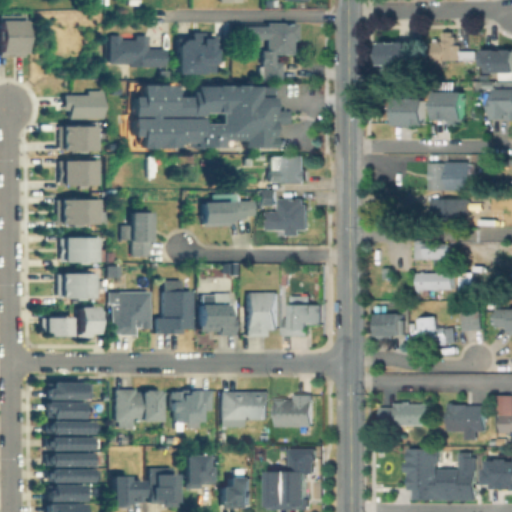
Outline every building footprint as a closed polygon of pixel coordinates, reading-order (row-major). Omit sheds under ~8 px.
[(19,19),(0,19),(0,55),(20,55),(19,19)] [(294,39),(294,54),(277,54),(277,63),(282,63),(282,79),(261,79),(262,41),(246,41),(246,24),(295,24),(294,39)] [(457,34),(458,52),(475,50),(476,59),(439,62),(437,42),(442,41),(442,36),(457,34)] [(120,41),(133,41),(133,37),(146,37),(146,48),(164,48),(164,68),(128,68),(128,62),(106,62),(106,35),(120,35),(120,41)] [(211,35),(211,69),(209,69),(209,70),(201,70),(201,69),(200,69),(200,70),(176,70),(176,39),(191,39),(191,38),(200,38),(200,35),(211,35)] [(411,44),(411,63),(385,62),(385,44),(411,44)] [(511,77),(508,77),(508,72),(486,72),(486,50),(511,50),(511,77)] [(172,89),(192,89),(192,84),(257,84),(257,95),(271,95),(271,146),(240,146),(240,138),(220,138),(220,145),(192,145),(192,140),(176,140),(176,146),(138,146),(138,134),(130,134),(130,116),(200,116),(200,122),(217,122),(217,111),(200,111),(200,113),(130,113),(130,94),(139,94),(139,84),(172,84),(172,89)] [(63,117),(98,118),(99,89),(82,89),(82,94),(58,94),(58,109),(64,109),(63,117)] [(511,91),(511,113),(508,113),(508,119),(495,119),(495,91),(511,91)] [(465,101),(465,123),(445,123),(445,117),(439,117),(440,93),(465,94),(465,101)] [(424,99),(424,120),(416,120),(416,125),(399,125),(399,99),(418,100),(418,99),(424,99)] [(95,125),(53,124),(53,149),(95,150),(95,125)] [(303,153),(303,168),(307,168),(307,180),(266,180),(266,167),(268,167),(269,157),(282,157),(282,153),(303,153)] [(54,184),(95,185),(95,159),(55,158),(54,184)] [(469,162),(469,184),(463,184),(464,188),(429,187),(430,161),(469,162)] [(308,203),(308,228),(267,227),(267,210),(269,210),(269,203),(257,203),(257,187),(276,187),(276,197),(303,197),(303,203),(308,203)] [(237,193),(237,201),(251,201),(251,218),(227,218),(227,225),(202,224),(202,202),(212,202),(212,193),(237,193)] [(97,223),(97,198),(52,197),(52,223),(97,223)] [(468,198),(468,217),(431,217),(432,197),(468,198)] [(150,214),(149,256),(132,256),(132,240),(121,240),(121,226),(128,226),(128,213),(150,214)] [(57,236),(57,262),(96,261),(96,236),(57,236)] [(414,257),(451,258),(452,243),(414,241),(414,257)] [(221,271),(221,260),(230,260),(230,271),(221,271)] [(119,262),(118,276),(105,276),(105,262),(119,262)] [(416,289),(453,288),(452,271),(416,272),(416,289)] [(474,272),(461,271),(460,290),(474,290),(474,272)] [(93,272),(52,272),(52,297),(93,298),(93,272)] [(190,291),(190,332),(156,332),(156,314),(160,314),(160,281),(178,281),(178,291),(190,291)] [(148,292),(148,326),(133,326),(133,335),(109,334),(109,292),(148,292)] [(277,293),(277,332),(262,332),(262,336),(247,336),(247,293),(277,293)] [(232,305),(232,332),(201,332),(201,294),(229,295),(229,305),(232,305)] [(323,308),(322,326),(308,326),(308,335),(289,335),(289,316),(296,316),(296,297),(312,297),(312,308),(323,308)] [(73,306),(92,306),(92,310),(99,309),(99,318),(92,318),(93,332),(86,332),(86,336),(74,336),(73,306)] [(484,327),(464,330),(461,311),(481,308),(484,327)] [(511,311),(511,326),(499,326),(499,311),(511,311)] [(436,314),(439,328),(454,325),(457,341),(438,344),(437,339),(420,341),(416,317),(436,314)] [(405,316),(405,337),(382,337),(383,315),(405,316)] [(39,316),(66,316),(66,323),(68,323),(68,335),(39,335),(39,329),(36,329),(36,316),(39,316)] [(77,398),(40,398),(40,387),(41,387),(41,381),(77,381),(77,382),(86,383),(86,397),(77,397),(77,398)] [(209,390),(209,411),(200,411),(200,422),(171,422),(171,411),(167,411),(167,389),(209,390)] [(159,391),(159,422),(113,422),(113,391),(159,391)] [(269,393),(269,420),(220,420),(220,392),(269,393)] [(314,396),(314,426),(279,426),(279,398),(302,399),(302,396),(314,396)] [(77,400),(40,400),(40,411),(41,411),(41,416),(77,416),(77,400)] [(430,404),(430,424),(384,424),(384,406),(412,406),(412,404),(430,404)] [(452,406),(487,407),(487,431),(452,431),(452,406)] [(511,412),(511,435),(503,435),(503,412),(511,412)] [(41,429),(41,422),(44,422),(44,419),(86,420),(86,433),(44,432),(44,429),(41,429)] [(117,445),(117,434),(127,434),(126,445),(117,445)] [(40,446),(41,438),(43,438),(43,435),(85,436),(85,449),(43,448),(43,446),(40,446)] [(436,462),(440,462),(440,448),(408,447),(408,460),(405,460),(405,471),(408,471),(408,488),(413,488),(413,498),(474,499),(475,456),(471,456),(471,451),(458,451),(458,468),(440,468),(440,477),(436,477),(436,462)] [(210,464),(210,479),(199,479),(199,484),(183,484),(183,449),(205,449),(205,464),(210,464)] [(41,461),(41,454),(44,454),(44,451),(86,452),(86,465),(44,464),(44,461),(41,461)] [(511,486),(511,487),(502,487),(502,486),(498,486),(498,482),(488,482),(488,474),(492,474),(492,462),(501,462),(501,460),(509,460),(509,463),(511,463),(511,486)] [(175,469),(174,505),(161,505),(161,501),(147,501),(148,465),(168,465),(168,469),(175,469)] [(311,466),(311,507),(270,507),(271,465),(311,466)] [(41,477),(41,470),(43,470),(44,467),(85,467),(85,481),(43,480),(43,477),(41,477)] [(141,475),(140,501),(111,501),(111,471),(126,471),(126,475),(141,475)] [(250,473),(250,504),(219,504),(219,481),(227,481),(227,473),(250,473)] [(41,500),(78,499),(78,483),(46,483),(46,489),(41,489),(41,500)] [(78,511),(78,502),(40,502),(40,511),(78,511)]
